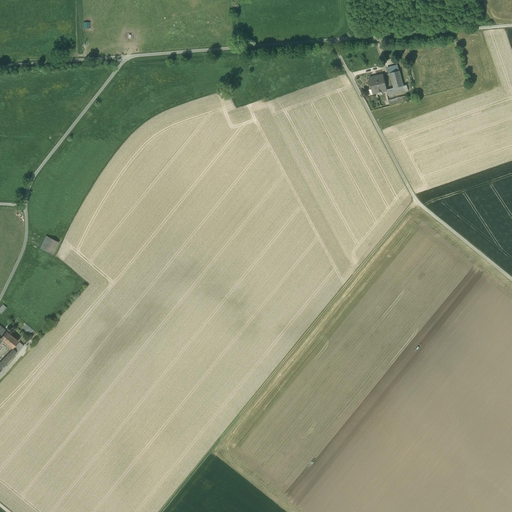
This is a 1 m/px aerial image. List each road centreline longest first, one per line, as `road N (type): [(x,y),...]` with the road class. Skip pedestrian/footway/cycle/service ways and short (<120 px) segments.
road 1 (unclassified): [(120,57),(511,25)]
road 2 (track): [(331,41),(412,195),(511,280)]
road 3 (unclassified): [(120,57),(30,180),(26,205)]
road 4 (unclassified): [(0,66),(120,57)]
